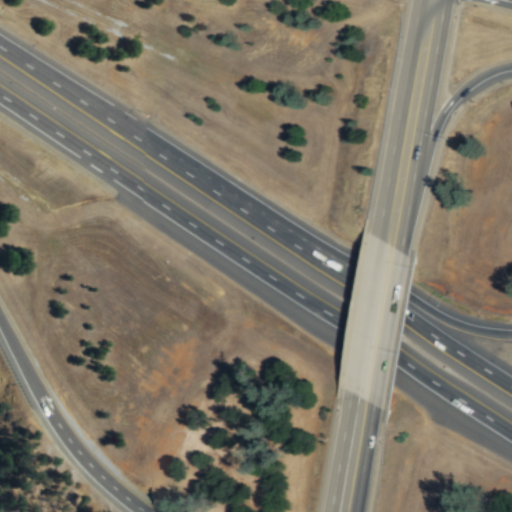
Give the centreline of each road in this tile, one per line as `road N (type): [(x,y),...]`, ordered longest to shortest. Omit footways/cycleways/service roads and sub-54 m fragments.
road 1 (motorway): [(397,212),(454,98),(511,63),(508,333),(459,324),(316,243),(289,236)]
road 2 (motorway): [(511,383),(0,45)]
road 3 (motorway): [(0,92),(511,430)]
road 4 (secondary): [(432,0),(391,244)]
road 5 (motorway): [(0,314),(61,426),(142,511)]
road 6 (secondary): [(391,244),(364,397)]
